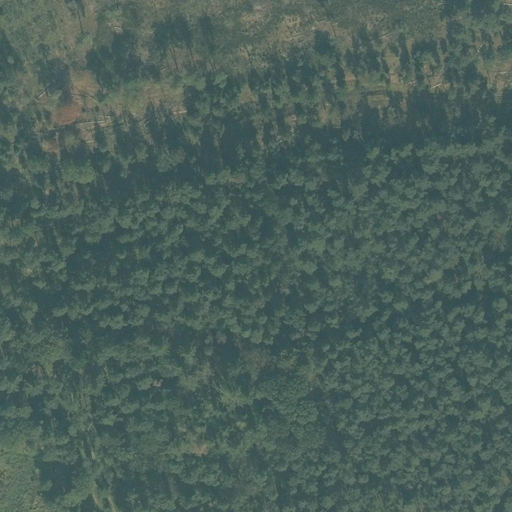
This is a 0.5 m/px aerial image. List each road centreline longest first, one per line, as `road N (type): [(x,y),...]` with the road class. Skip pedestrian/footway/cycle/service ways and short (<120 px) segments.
road 1 (track): [(511,99),(338,92),(140,165),(0,172)]
road 2 (track): [(28,318),(100,511)]
